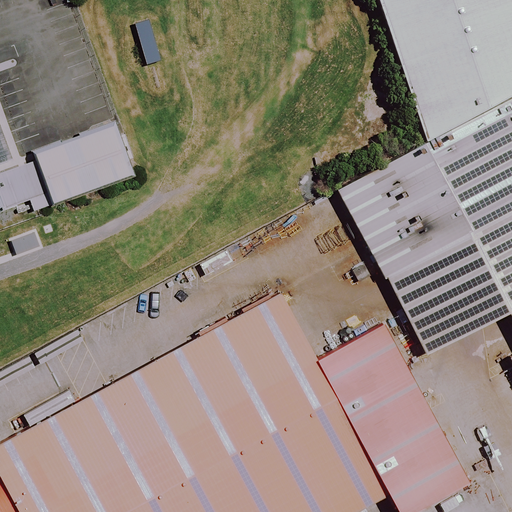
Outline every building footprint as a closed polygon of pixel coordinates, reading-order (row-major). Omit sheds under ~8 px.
[(511,0),(359,0),(410,149),(500,103),(511,96),(511,0)] [(152,21),(139,24),(147,53),(160,50),(152,21)] [(511,378),(511,124),(500,103),(410,149),(322,195),(414,372),(488,333),(511,378)] [(114,124),(33,155),(36,160),(52,204),(133,175),(114,124)] [(36,160),(0,172),(0,194),(5,209),(29,201),(33,211),(52,204),(36,160)] [(42,245),(37,231),(13,239),(18,254),(42,245)] [(260,304),(0,440),(0,501),(5,511),(355,511),(368,506),(260,304)] [(404,511),(454,486),(370,330),(310,362),(390,511),(404,511)]
